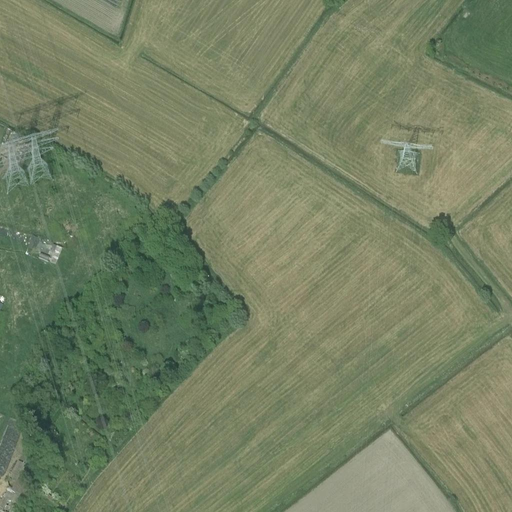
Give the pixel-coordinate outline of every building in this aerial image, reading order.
[(28,150),(31,142),(21,137),(17,145),(28,150)] [(36,239),(32,237),(27,249),(31,251),(36,239)] [(61,250),(53,247),(49,257),(52,258),(50,264),(55,266),(61,250)] [(49,258),(40,255),(38,260),(47,263),(49,258)] [(0,511),(15,511),(45,461),(24,450),(7,482),(11,484),(0,502),(0,511)]
